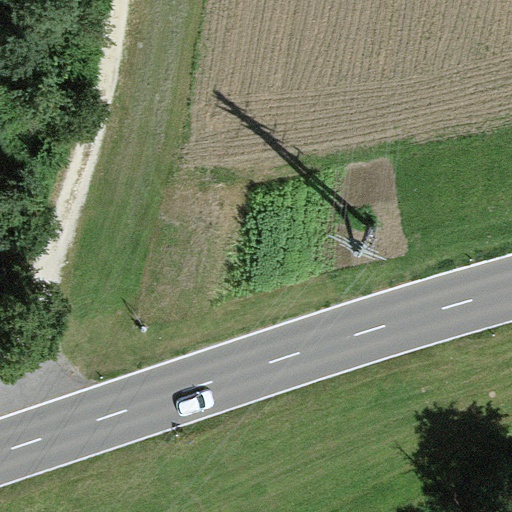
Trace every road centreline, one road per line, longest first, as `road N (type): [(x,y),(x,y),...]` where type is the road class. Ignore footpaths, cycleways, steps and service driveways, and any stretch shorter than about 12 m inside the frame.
road 1 (secondary): [(511,286),(0,450)]
road 2 (track): [(115,0),(103,93),(59,229),(5,448)]
